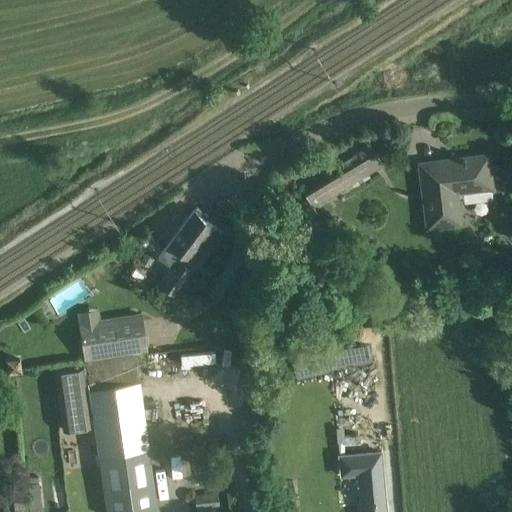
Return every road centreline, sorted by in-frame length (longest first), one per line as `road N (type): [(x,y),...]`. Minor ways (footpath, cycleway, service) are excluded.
road 1 (unknown): [(0,143),(206,112)]
road 2 (residential): [(352,110),(511,101)]
